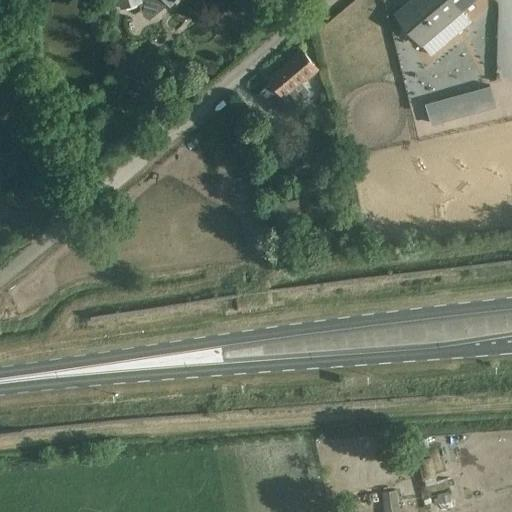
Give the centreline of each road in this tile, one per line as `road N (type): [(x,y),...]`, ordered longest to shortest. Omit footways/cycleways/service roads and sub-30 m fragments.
road 1 (unclassified): [(0,279),(331,0)]
road 2 (primary): [(511,306),(233,341),(109,371)]
road 3 (primary): [(109,371),(511,345)]
road 4 (track): [(10,0),(86,208)]
